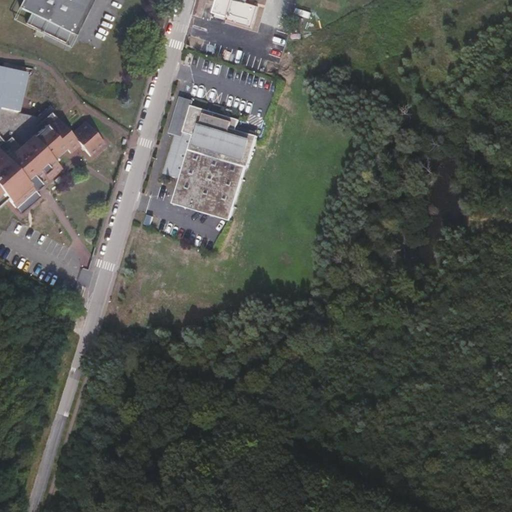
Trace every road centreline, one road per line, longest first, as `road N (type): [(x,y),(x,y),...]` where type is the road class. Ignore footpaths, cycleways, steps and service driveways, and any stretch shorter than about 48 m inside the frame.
road 1 (unclassified): [(33,511),(189,0)]
road 2 (track): [(86,342),(437,511)]
